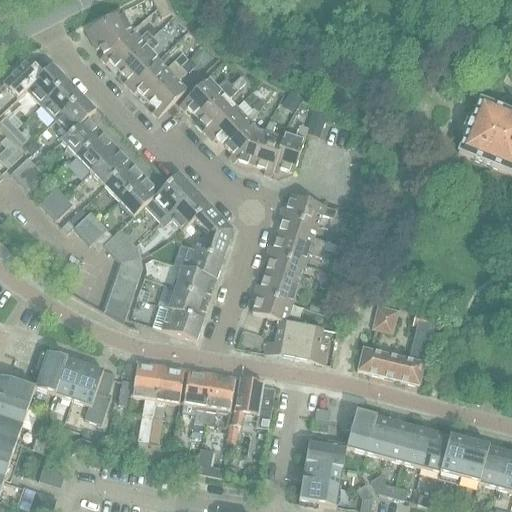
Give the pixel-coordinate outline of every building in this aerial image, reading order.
[(150,0),(160,20),(171,15),(163,0),(150,0)] [(104,56),(100,60),(130,32),(121,14),(90,30),(96,42),(92,44),(95,51),(100,49),(104,56)] [(130,32),(100,60),(105,65),(109,62),(118,72),(153,40),(146,33),(137,41),(130,33),(130,32)] [(159,32),(152,39),(158,45),(165,38),(159,32)] [(153,40),(118,72),(127,81),(123,84),(129,90),(158,63),(149,53),(158,45),(153,40)] [(18,102),(25,94),(25,93),(43,76),(42,75),(28,61),(2,86),(18,102)] [(158,63),(129,90),(134,95),(137,92),(147,102),(181,69),(175,62),(165,71),(158,63)] [(25,93),(25,94),(39,108),(66,83),(51,67),(42,75),(43,76),(25,93)] [(181,69),(147,102),(155,110),(152,114),(157,120),(186,92),(177,83),(186,74),(181,69)] [(240,79),(231,87),(197,120),(205,129),(202,132),(207,138),(236,110),(228,101),(245,84),(240,79)] [(187,110),(197,120),(231,87),(225,80),(216,89),(207,80),(178,108),(184,113),(187,110)] [(66,83),(39,108),(54,123),(80,98),(66,83)] [(80,98),(54,123),(68,137),(87,119),(88,120),(95,113),(80,98)] [(236,110),(207,138),(212,143),(215,139),(226,150),(249,124),(250,125),(257,114),(264,105),(260,101),(252,108),(253,110),(251,112),(243,103),(236,110)] [(457,154),(463,156),(511,176),(511,115),(479,102),(457,154)] [(16,130),(5,118),(0,123),(0,125),(10,135),(16,130)] [(68,137),(61,143),(76,159),(102,134),(88,120),(87,119),(68,137)] [(262,134),(253,168),(264,171),(263,176),(270,178),(272,174),(283,140),(282,140),(271,137),(274,125),(269,123),(262,134)] [(249,124),(226,150),(231,156),(228,159),(233,165),(237,161),(238,163),(253,168),(262,134),(257,132),(250,125),(249,124)] [(283,140),(272,174),(278,176),(280,171),(293,175),(308,130),(299,127),(295,139),(283,135),(282,140),(283,140)] [(16,130),(10,135),(21,147),(27,141),(16,130)] [(102,134),(76,159),(90,174),(116,149),(102,134)] [(0,163),(7,171),(10,168),(22,156),(4,138),(0,142),(0,145),(4,150),(0,154),(0,163)] [(116,149),(90,174),(104,189),(130,164),(116,149)] [(26,160),(9,177),(17,185),(35,169),(26,160)] [(130,164),(104,189),(118,204),(145,179),(130,164)] [(35,169),(17,185),(26,194),(43,178),(35,169)] [(177,176),(159,194),(143,209),(159,225),(167,217),(193,192),(177,176)] [(143,209),(159,194),(145,179),(118,204),(132,219),(143,209)] [(55,190),(38,207),(46,215),(63,199),(55,190)] [(167,217),(159,225),(163,229),(172,222),(182,233),(194,222),(193,222),(208,208),(193,192),(167,217)] [(282,209),(279,216),(317,228),(321,217),(333,220),(335,213),(291,198),(286,211),(282,209)] [(63,199),(46,215),(54,224),(72,207),(63,199)] [(193,222),(194,222),(209,238),(204,255),(203,255),(222,262),(231,233),(208,208),(193,222)] [(68,224),(61,230),(66,237),(72,231),(80,240),(98,224),(89,215),(74,230),(68,224)] [(282,225),(277,237),(323,252),(335,256),(338,248),(313,239),(317,228),(279,216),(277,223),(282,225)] [(98,224),(80,240),(88,249),(92,245),(106,232),(98,224)] [(99,252),(102,249),(112,239),(106,232),(92,245),(99,252)] [(110,257),(127,241),(119,233),(112,239),(102,249),(110,257)] [(269,248),(267,254),(304,267),(308,256),(332,264),(335,256),(323,252),(277,237),(273,249),(269,248)] [(110,257),(118,265),(138,261),(136,250),(127,241),(110,257)] [(188,250),(181,271),(215,282),(222,262),(203,255),(204,255),(188,250)] [(269,263),(265,276),(310,291),(313,282),(300,278),(304,267),(267,254),(264,262),(269,263)] [(114,278),(137,285),(140,274),(138,261),(118,265),(114,278)] [(181,271),(175,291),(208,302),(215,282),(181,271)] [(256,287),(254,293),(292,306),(296,295),(307,299),(310,291),(265,276),(261,288),(256,287)] [(114,278),(110,290),(133,297),(137,285),(114,278)] [(129,309),(132,299),(133,297),(110,290),(106,301),(129,309)] [(175,291),(168,312),(202,323),(208,302),(175,291)] [(292,306),(254,293),(251,300),(256,302),(252,315),(278,324),(279,324),(280,323),(297,329),(298,327),(300,321),(288,317),(292,306)] [(122,327),(129,309),(106,301),(101,315),(122,327)] [(392,338),(399,314),(377,308),(370,332),(392,338)] [(202,323),(168,312),(161,333),(195,344),(202,323)] [(413,329),(433,333),(435,319),(416,315),(413,329)] [(279,324),(278,324),(275,345),(266,344),(264,356),(294,362),(301,328),(298,327),(297,329),(280,323),(279,324)] [(301,328),(294,362),(324,367),(326,355),(318,353),(322,331),(301,328)] [(362,351),(356,374),(419,389),(425,366),(362,351)] [(34,391),(53,398),(65,361),(46,355),(34,391)] [(65,361),(53,398),(71,404),(83,367),(65,361)] [(148,445),(152,420),(160,369),(137,365),(133,385),(122,383),(116,415),(128,417),(129,409),(131,399),(145,401),(137,443),(148,445)] [(83,367),(71,404),(88,409),(83,422),(101,428),(110,400),(107,399),(114,378),(102,374),(102,373),(83,367)] [(160,369),(152,420),(161,422),(164,405),(178,407),(183,373),(160,369)] [(188,374),(182,407),(180,419),(194,421),(193,426),(203,428),(211,378),(188,374)] [(211,378),(203,428),(212,429),(215,412),(229,414),(234,382),(211,378)] [(0,380),(0,399),(28,409),(34,391),(0,380)] [(230,427),(229,427),(226,445),(235,446),(237,429),(242,430),(244,416),(257,418),(255,429),(268,432),(271,408),(260,406),(263,386),(239,382),(233,415),(232,414),(230,427)] [(0,399),(0,417),(23,425),(28,409),(0,399)] [(328,424),(330,414),(316,412),(314,422),(320,423),(328,424)] [(345,451),(364,456),(374,419),(355,415),(345,451)] [(0,417),(0,435),(18,441),(23,425),(0,417)] [(374,419),(364,456),(381,461),(391,424),(374,419)] [(318,434),(320,423),(314,422),(311,421),(310,433),(318,434)] [(327,435),(328,424),(320,423),(318,434),(327,435)] [(391,424),(381,461),(401,466),(411,429),(391,424)] [(411,429),(401,466),(420,471),(430,434),(411,429)] [(430,434),(420,471),(441,476),(450,440),(430,434)] [(452,434),(450,440),(441,476),(476,486),(486,449),(475,446),(476,441),(452,434)] [(0,481),(4,483),(18,441),(0,435),(0,481)] [(71,457),(80,453),(80,441),(66,447),(71,457)] [(94,445),(80,441),(80,453),(90,456),(94,445)] [(99,471),(103,458),(106,449),(94,445),(90,456),(86,467),(99,471)] [(342,471),(345,451),(308,445),(304,465),(342,471)] [(476,486),(496,491),(506,454),(486,449),(476,486)] [(65,460),(60,451),(47,459),(55,466),(65,460)] [(194,476),(221,480),(222,471),(210,469),(213,454),(199,451),(194,476)] [(511,456),(506,454),(496,491),(511,495),(511,456)] [(52,475),(55,466),(47,459),(43,472),(52,475)] [(304,465),(301,484),(339,490),(342,471),(304,465)] [(43,472),(39,484),(60,491),(64,479),(52,475),(43,472)] [(379,478),(370,484),(377,496),(384,486),(379,478)] [(336,510),(339,490),(301,484),(298,504),(336,510)] [(396,489),(384,486),(377,496),(393,500),(396,489)] [(356,493),(362,501),(373,500),(365,487),(356,493)] [(393,500),(404,503),(407,493),(396,489),(393,500)] [(44,511),(46,511),(53,511),(56,502),(34,494),(30,507),(44,511)] [(433,500),(418,497),(416,507),(431,510),(433,500)] [(370,511),(373,500),(362,501),(359,511),(370,511)]
